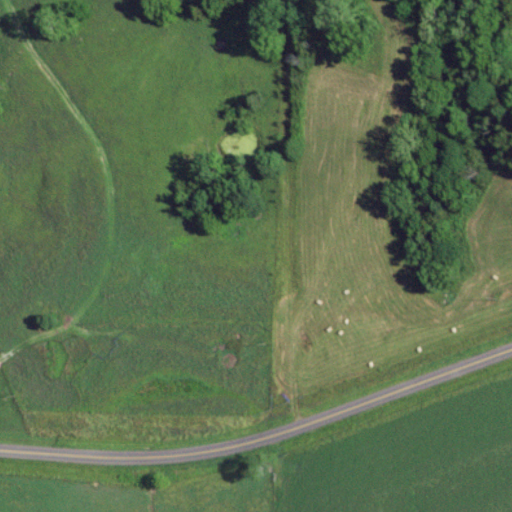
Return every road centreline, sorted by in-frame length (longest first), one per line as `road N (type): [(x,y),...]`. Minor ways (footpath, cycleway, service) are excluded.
road 1 (residential): [(511,349),(233,448),(0,448)]
road 2 (residential): [(376,0),(391,34),(386,72),(295,352),(306,425)]
road 3 (residential): [(0,356),(55,333),(96,282),(116,214),(121,135),(184,0)]
